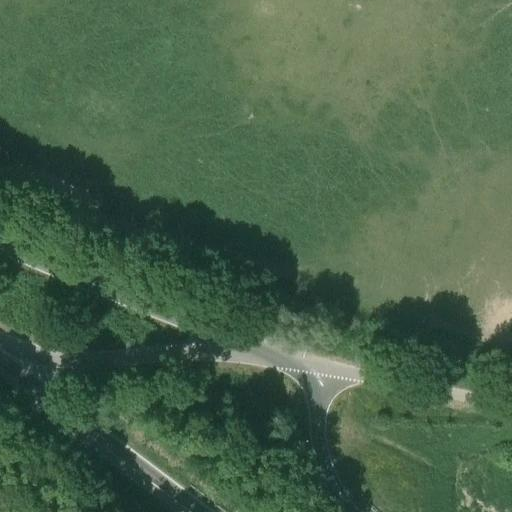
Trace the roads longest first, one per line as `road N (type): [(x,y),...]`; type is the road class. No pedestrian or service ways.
road 1 (tertiary): [(316,363),(263,350),(0,247)]
road 2 (unclassified): [(10,360),(231,352),(316,363)]
road 3 (motorway): [(10,360),(201,511)]
road 4 (unclassified): [(511,402),(316,363)]
road 5 (motorway): [(352,511),(318,437),(316,363)]
